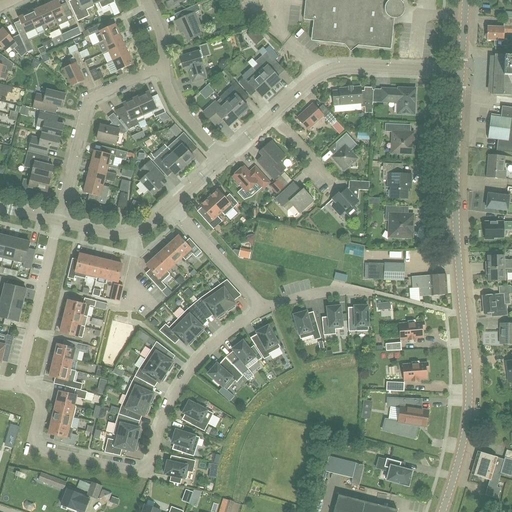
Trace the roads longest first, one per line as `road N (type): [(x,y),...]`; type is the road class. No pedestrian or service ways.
road 1 (secondary): [(441,511),(465,434),(468,388),(455,236),(460,70)]
road 2 (residential): [(265,308),(202,355),(172,398),(141,470),(36,447),(39,400),(17,387)]
road 3 (residential): [(223,157),(319,65),(460,70)]
road 4 (residential): [(56,219),(88,99),(164,65)]
road 5 (residential): [(17,387),(56,219)]
road 6 (residential): [(170,207),(265,308)]
road 7 (residential): [(56,219),(119,235),(170,207)]
